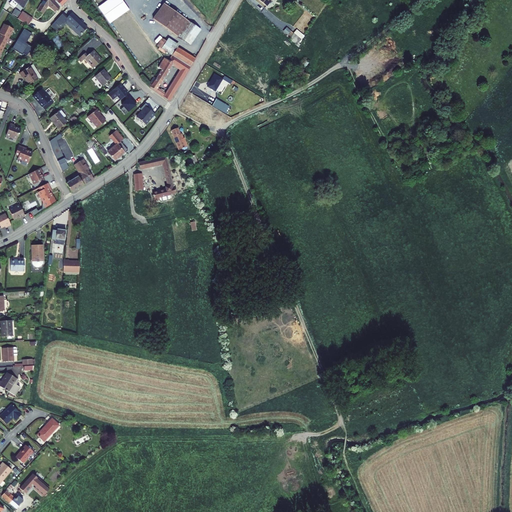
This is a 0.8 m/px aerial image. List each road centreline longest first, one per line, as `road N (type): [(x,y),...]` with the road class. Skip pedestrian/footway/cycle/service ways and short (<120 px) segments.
road 1 (track): [(342,423),(228,142),(172,109)]
road 2 (track): [(217,132),(326,73),(420,0)]
road 3 (residential): [(73,0),(138,81),(172,109)]
road 4 (tertiary): [(70,200),(135,157),(172,109)]
road 5 (residential): [(0,94),(31,115),(70,200)]
road 6 (tertiary): [(172,109),(236,0)]
